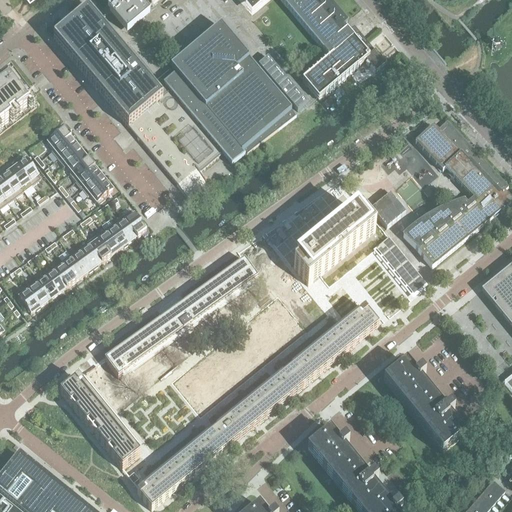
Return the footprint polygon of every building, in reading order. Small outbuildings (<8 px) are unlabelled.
[(119,0),(107,11),(127,34),(150,15),(147,11),(159,1),(160,0),(250,0),(253,3),(255,0),(278,0),(326,56),(329,59),(329,60),(328,59),(328,60),(325,63),(324,62),(324,63),(324,64),(321,67),(320,66),(320,67),(317,70),(316,69),(316,70),(313,73),(312,72),(312,73),(312,74),(309,77),(308,76),(308,77),(302,82),(308,89),(319,102),(325,97),(326,98),(326,97),(325,96),(327,95),(329,93),(330,94),(330,93),(333,90),(334,91),(334,90),(333,89),(337,87),(338,88),(338,87),(337,86),(341,83),(342,84),(341,83),(345,80),(346,81),(346,80),(346,79),(349,77),(350,78),(350,77),(349,76),(353,73),(354,74),(354,72),(357,70),(358,71),(358,70),(358,69),(366,62),(376,74),(386,66),(380,58),(371,48),(368,44),(355,29),(347,32),(340,38),(338,35),(348,25),(326,0),(119,0)] [(82,16),(53,41),(96,91),(96,92),(97,91),(111,109),(117,116),(118,117),(129,130),(157,105),(163,101),(151,87),(88,12),(82,16)] [(175,76),(163,86),(170,94),(188,116),(220,153),(222,156),(228,163),(232,167),(244,158),(296,118),(263,79),(251,63),(221,28),(171,71),(175,76)] [(491,43),(493,51),(500,50),(499,42),(491,43)] [(268,59),(258,67),(297,113),(307,105),(268,59)] [(0,136),(35,110),(37,109),(31,102),(30,103),(29,102),(28,101),(26,98),(23,94),(23,93),(11,77),(6,80),(7,80),(0,85),(0,136)] [(157,105),(129,130),(137,140),(178,188),(197,172),(220,153),(188,116),(170,94),(163,101),(157,105)] [(336,102),(332,97),(326,101),(323,104),(327,109),(336,102)] [(447,124),(446,124),(437,132),(433,128),(415,144),(416,145),(442,173),(443,173),(445,171),(453,179),(454,180),(454,179),(461,187),(461,188),(462,188),(469,196),(470,196),(472,199),(469,201),(470,203),(466,206),(465,204),(465,203),(464,203),(464,204),(453,208),(452,207),(452,208),(439,214),(439,213),(438,214),(426,221),(425,221),(426,222),(414,230),(414,229),(413,229),(414,230),(404,238),(403,239),(415,250),(432,271),(436,267),(493,221),(494,221),(494,220),(493,220),(501,214),(501,215),(502,214),(501,214),(511,205),(511,203),(503,194),(508,190),(447,124)] [(54,153),(70,140),(72,140),(71,139),(70,139),(64,132),(48,145),(54,153)] [(418,134),(412,140),(416,144),(422,138),(418,134)] [(58,163),(76,148),(70,140),(54,153),(51,155),(58,163)] [(67,168),(82,155),(76,148),(58,163),(64,170),(67,168)] [(72,175),(88,162),(82,155),(67,168),(72,175)] [(41,182),(30,168),(31,167),(30,166),(29,167),(26,162),(18,168),(33,188),(41,182)] [(76,185),(94,170),(95,170),(88,162),(72,175),(69,177),(76,185)] [(33,188),(18,168),(10,174),(24,194),(33,188)] [(85,190),(101,178),(94,170),(76,185),(82,193),(85,190)] [(24,194),(10,174),(1,180),(16,200),(24,194)] [(93,200),(108,187),(101,178),(85,190),(93,200)] [(16,200),(1,180),(0,181),(0,195),(8,206),(16,200)] [(108,196),(113,193),(108,187),(93,200),(97,205),(99,208),(105,203),(103,200),(107,197),(108,198),(109,197),(108,196)] [(0,212),(8,206),(0,195),(0,212)] [(370,212),(387,233),(406,217),(389,197),(370,212)] [(134,217),(132,213),(122,220),(136,240),(137,241),(138,241),(138,240),(146,234),(139,224),(142,222),(137,215),(134,217)] [(308,288),(375,234),(361,216),(294,271),(308,288)] [(136,240),(122,220),(113,226),(127,247),(136,240)] [(127,247),(113,226),(105,232),(120,252),(124,249),(124,250),(128,247),(127,247)] [(120,252),(105,232),(96,238),(111,259),(120,252)] [(111,259),(96,238),(87,245),(101,265),(102,266),(111,259)] [(388,240),(376,250),(377,251),(382,257),(414,297),(420,291),(424,287),(425,287),(426,286),(420,279),(388,240)] [(101,265),(87,245),(78,252),(92,272),(94,271),(94,272),(98,269),(97,268),(101,265)] [(92,272),(78,252),(70,258),(84,278),(89,275),(93,273),(92,272)] [(84,278),(70,258),(61,264),(76,284),(84,278)] [(244,263),(105,362),(118,381),(258,281),(244,263)] [(76,284),(61,264),(52,270),(66,291),(67,291),(76,284)] [(511,268),(481,294),(511,331),(511,378),(500,388),(511,402),(511,268)] [(66,291),(52,270),(43,277),(58,297),(66,291)] [(58,297),(43,277),(34,283),(49,303),(58,297)] [(49,303),(34,283),(25,290),(40,310),(49,303)] [(40,310),(25,290),(16,296),(19,300),(17,302),(22,308),(24,307),(31,316),(36,313),(37,313),(40,311),(40,310)] [(306,355),(287,370),(303,390),(379,329),(365,311),(360,315),(358,313),(356,314),(320,344),(308,353),(306,355)] [(415,379),(405,367),(385,383),(444,455),(463,439),(448,421),(454,416),(450,410),(444,415),(419,385),(425,380),(421,375),(415,379)] [(217,427),(211,432),(227,452),(303,390),(287,370),(269,385),(267,386),(257,394),(255,396),(219,426),(217,427)] [(63,394),(60,396),(63,399),(122,472),(140,458),(78,382),(63,394)] [(142,492),(137,496),(150,511),(152,511),(180,490),(191,482),(214,462),(227,452),(211,432),(206,436),(204,437),(168,467),(166,468),(158,475),(150,481),(140,489),(142,492)] [(339,447),(328,435),(309,451),(358,511),(400,511),(398,508),(392,511),(390,511),(372,489),(378,484),(374,479),(368,483),(343,453),(349,448),(345,443),(339,447)] [(0,511),(86,511),(19,457),(0,481),(0,511)] [(134,475),(128,480),(133,486),(139,481),(134,475)] [(489,511),(505,495),(493,484),(468,511),(489,511)]
